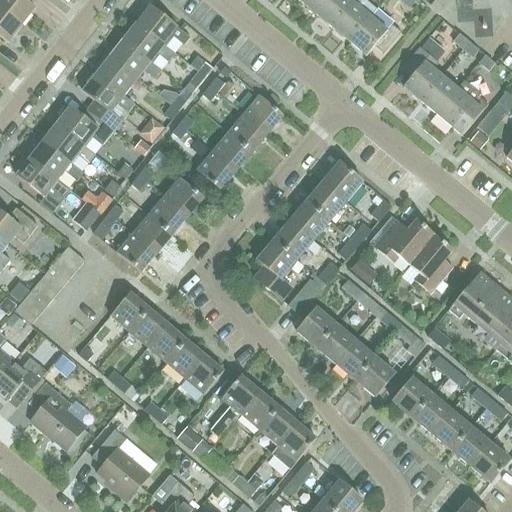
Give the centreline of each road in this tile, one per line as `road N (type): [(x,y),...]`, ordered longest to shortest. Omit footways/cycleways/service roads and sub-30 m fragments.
road 1 (residential): [(61,511),(0,460),(0,134),(107,0)]
road 2 (residential): [(391,511),(385,480),(221,285),(215,263),(337,104)]
road 3 (residential): [(511,243),(337,104)]
road 4 (residential): [(337,104),(218,0)]
